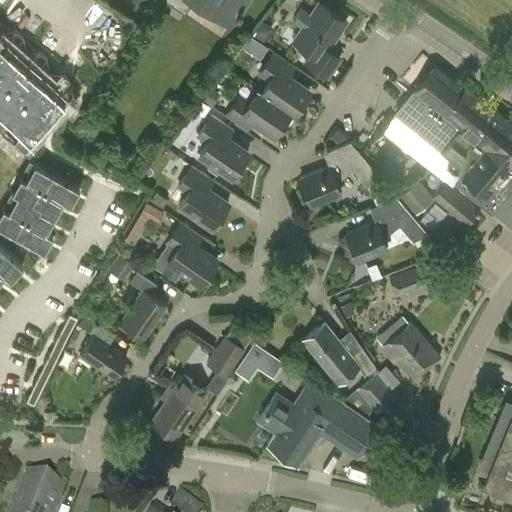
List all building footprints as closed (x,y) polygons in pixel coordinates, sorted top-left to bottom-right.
[(165,0),(184,13),(192,1),(229,26),(246,0),(165,0)] [(292,21),(301,27),(292,40),(308,51),(302,61),(327,79),(342,56),(329,46),(346,20),(319,1),(310,14),(301,8),(292,21)] [(7,28),(0,35),(0,79),(29,48),(7,28)] [(240,47),(244,49),(252,37),(249,34),(240,47)] [(29,48),(0,79),(0,109),(7,116),(50,67),(29,48)] [(260,91),(289,112),(292,114),(309,90),(287,76),(294,66),(273,52),(259,73),(268,79),(260,91)] [(433,64),(393,112),(394,113),(449,159),(445,163),(459,175),(457,178),(453,183),(491,214),(492,212),(493,213),(508,225),(511,219),(511,123),(465,85),(463,88),(435,65),(433,64)] [(50,67),(7,116),(29,135),(72,87),(50,67)] [(289,112),(260,91),(257,89),(248,101),(239,95),(225,115),(246,129),(253,120),(274,134),(289,112)] [(211,115),(197,135),(207,141),(198,154),(231,176),(247,153),(226,139),(232,130),(211,115)] [(328,165),(299,177),(310,205),(340,193),(336,182),(352,169),(366,185),(367,184),(376,203),(396,195),(379,175),(349,140),(322,151),(328,165)] [(35,163),(26,179),(60,198),(67,202),(76,186),(35,163)] [(107,168),(96,163),(93,170),(104,175),(107,168)] [(191,165),(177,185),(187,192),(178,204),(211,227),(227,203),(206,189),(213,180),(191,165)] [(118,174),(107,168),(104,175),(114,181),(118,174)] [(129,179),(118,174),(114,181),(125,186),(129,179)] [(414,176),(397,192),(414,210),(431,195),(414,176)] [(26,179),(18,194),(51,213),(60,198),(26,179)] [(139,185),(129,179),(125,186),(136,192),(139,185)] [(432,196),(430,197),(432,198),(433,199),(432,201),(445,211),(437,220),(456,235),(464,225),(465,226),(479,208),(451,185),(445,180),(444,181),(432,196)] [(155,191),(150,198),(162,207),(167,199),(155,191)] [(18,194),(9,209),(43,228),(51,213),(18,194)] [(374,220),(345,232),(357,261),(387,248),(383,238),(399,224),(413,241),(425,230),(412,215),(397,197),(396,195),(376,203),(376,204),(369,207),(374,220)] [(145,201),(123,238),(133,244),(148,219),(155,223),(162,211),(145,201)] [(9,209),(0,225),(41,249),(50,233),(43,228),(9,209)] [(174,246),(159,268),(175,280),(181,271),(200,283),(216,260),(194,245),(201,236),(179,222),(166,241),(174,246)] [(0,245),(0,270),(2,272),(8,277),(20,264),(0,245)] [(122,279),(133,263),(118,253),(107,269),(122,279)] [(434,280),(426,262),(389,277),(396,295),(434,280)] [(129,281),(142,289),(120,320),(143,337),(166,305),(149,293),(156,283),(136,270),(129,281)] [(83,311),(75,321),(94,333),(79,353),(112,376),(126,355),(108,343),(114,333),(84,312),(83,311)] [(74,318),(67,315),(62,326),(69,329),(74,318)] [(324,320),(301,338),(339,384),(359,367),(364,373),(368,377),(355,388),(376,412),(395,394),(375,371),(377,370),(373,365),(374,364),(361,344),(351,352),(324,320)] [(382,344),(380,346),(392,359),(395,357),(413,378),(440,355),(410,320),(409,321),(382,344)] [(233,324),(226,335),(224,334),(205,362),(226,376),(245,348),(244,347),(251,336),(233,324)] [(63,340),(69,329),(62,326),(56,336),(63,340)] [(58,351),(63,340),(56,336),(51,347),(58,351)] [(53,361),(58,351),(51,347),(46,358),(53,361)] [(47,372),(53,361),(46,358),(40,368),(47,372)] [(42,383),(47,372),(40,368),(35,379),(42,383)] [(183,375),(151,421),(174,437),(198,404),(196,403),(205,391),(183,375)] [(275,390),(256,419),(275,431),(267,442),(298,463),(322,428),(330,434),(329,435),(356,453),(382,426),(367,416),(342,399),(311,378),(310,379),(303,389),(294,402),(275,390)] [(37,393),(42,383),(35,379),(29,390),(37,393)] [(31,404),(37,393),(29,390),(24,401),(31,404)] [(511,410),(511,413),(482,482),(511,494),(511,410)] [(26,474),(10,511),(54,511),(63,489),(26,474)] [(179,511),(186,502),(176,496),(167,509),(171,511),(179,511)]
